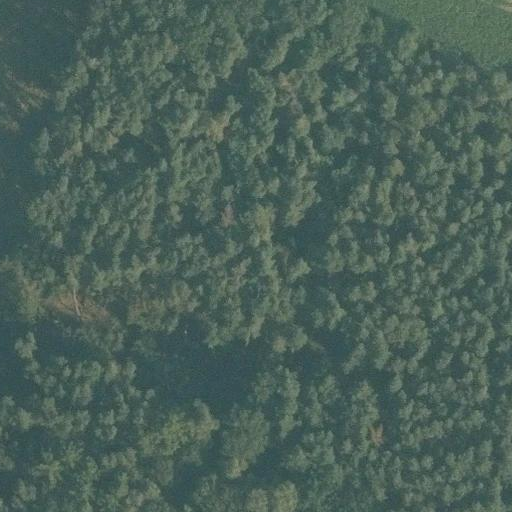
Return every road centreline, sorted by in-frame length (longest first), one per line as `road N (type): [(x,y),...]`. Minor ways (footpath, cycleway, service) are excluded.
road 1 (track): [(261,2),(67,511)]
road 2 (track): [(254,0),(511,92)]
